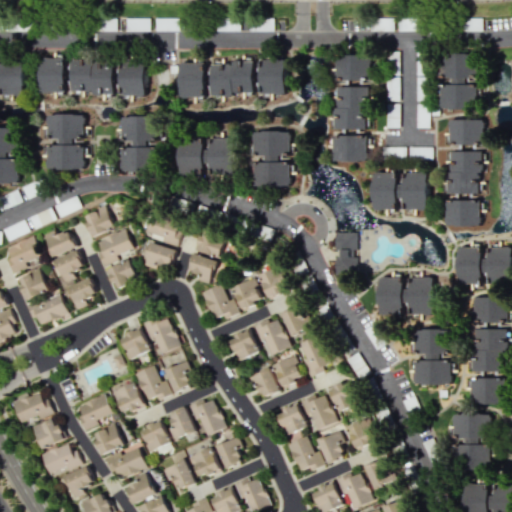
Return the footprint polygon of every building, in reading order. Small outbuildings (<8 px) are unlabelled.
[(391,18),(369,19),(370,30),(378,30),(392,29),(391,18)] [(239,30),(239,19),(215,19),(215,31),(239,30)] [(387,100),(399,100),(398,51),(392,51),(392,63),(386,63),(387,100)] [(476,109),(476,83),(477,83),(477,53),(441,52),(441,78),(451,78),(451,83),(440,83),(440,109),(476,109)] [(336,54),(336,79),(371,79),(371,55),(336,54)] [(66,58),(40,57),(40,92),(65,92),(66,58)] [(72,93),(114,92),(114,59),(71,59),(72,93)] [(260,93),(286,93),(286,59),(260,59),(260,93)] [(0,60),(0,75),(0,94),(24,95),(25,60),(0,60)] [(254,93),(254,61),(211,62),(212,94),(254,93)] [(121,95),(146,95),(146,62),(121,62),(121,95)] [(180,97),(206,96),(205,62),(179,63),(180,97)] [(415,78),(417,99),(426,98),(423,77),(415,78)] [(368,129),(368,86),(335,86),(336,129),(368,129)] [(428,127),(429,104),(416,104),(416,127),(428,127)] [(84,169),(84,145),(73,145),(73,136),(84,136),(84,114),(47,114),(47,138),(58,138),(58,144),(47,144),(47,169),(84,169)] [(122,115),(122,140),(133,140),(133,147),(121,147),(122,170),(158,170),(157,145),(154,145),(153,115),(122,115)] [(484,119),(447,118),(446,144),(484,145),(484,119)] [(0,182),(19,183),(18,158),(15,158),(15,127),(0,127),(0,182)] [(253,131),(253,156),(264,155),(264,161),(253,161),(254,186),(290,185),(290,158),(290,130),(253,131)] [(235,175),(237,133),(211,132),(210,175),(235,175)] [(333,161),(368,161),(367,135),(333,135),(333,161)] [(180,174),(205,174),(204,140),(179,140),(180,174)] [(448,194),(478,194),(478,179),(483,179),(483,150),(448,150),(448,194)] [(397,209),(398,172),(373,171),(372,209),(397,209)] [(403,209),(428,209),(429,172),(404,172),(403,209)] [(0,198),(4,208),(21,201),(17,190),(0,195),(0,198)] [(481,200),(446,200),(446,225),(480,225),(481,200)] [(85,213),(92,236),(114,229),(107,206),(85,213)] [(164,237),(163,241),(176,246),(183,225),(152,214),(146,231),(164,237)] [(57,234),(55,230),(45,234),(54,255),(76,246),(70,229),(57,234)] [(103,265),(118,260),(116,255),(133,249),(127,229),(98,239),(102,250),(98,251),(103,265)] [(220,255),(225,235),(201,229),(196,249),(220,255)] [(357,232),(336,232),(335,272),(356,272),(357,232)] [(13,273),(44,260),(34,236),(7,247),(11,256),(7,258),(13,273)] [(144,264),(157,268),(159,263),(171,267),(176,250),(151,242),(144,264)] [(482,285),(483,247),(458,246),(458,284),(482,285)] [(489,280),(511,280),(511,246),(488,247),(489,280)] [(64,281),(76,277),(74,270),(85,266),(78,250),(56,258),(64,281)] [(217,259),(193,253),(189,271),(200,274),(198,280),(211,283),(217,259)] [(115,287),(138,280),(131,260),(108,267),(115,287)] [(259,274),(269,299),(288,291),(278,266),(259,274)] [(26,299),(49,290),(40,268),(17,277),(26,299)] [(380,314),(404,313),(403,276),(378,277),(380,314)] [(410,314),(436,314),(435,276),(409,277),(410,314)] [(68,286),(77,308),(88,304),(86,298),(97,294),(91,277),(68,286)] [(232,287),(242,310),(263,301),(253,278),(232,287)] [(203,291),(213,318),(223,315),(225,318),(235,314),(224,283),(203,291)] [(1,288),(0,288),(0,308),(8,305),(1,288)] [(69,313),(60,292),(28,305),(33,318),(37,316),(41,325),(69,313)] [(508,321),(508,296),(474,297),(474,322),(508,321)] [(282,312),(292,338),(313,330),(304,304),(282,312)] [(0,339),(18,332),(9,308),(0,311),(0,339)] [(161,353),(180,346),(169,316),(152,322),(151,320),(144,323),(150,339),(155,337),(161,353)] [(280,318),(269,322),(268,319),(253,324),(265,356),(290,347),(280,318)] [(120,337),(130,358),(151,349),(141,327),(120,337)] [(414,328),(414,354),(425,354),(425,360),(414,360),(414,384),(451,384),(451,360),(444,360),(444,353),(451,353),(451,328),(414,328)] [(473,370),(506,371),(507,329),(474,328),(473,370)] [(228,339),(238,360),(259,350),(250,329),(228,339)] [(300,343),(307,360),(303,361),(309,376),(336,364),(322,333),(300,343)] [(303,378),(294,355),(273,365),(282,387),(303,378)] [(175,391),(195,383),(186,360),(166,369),(175,391)] [(158,399),(169,394),(156,364),(135,372),(147,399),(156,395),(158,399)] [(261,398),(280,390),(270,367),(252,375),(261,398)] [(471,377),(470,403),(506,403),(506,377),(471,377)] [(349,379),(329,389),(341,415),(361,405),(349,379)] [(113,391),(123,414),(145,405),(135,381),(113,391)] [(13,401),(20,422),(39,415),(40,418),(53,413),(48,398),(43,400),(40,391),(13,401)] [(84,430),(99,424),(97,419),(113,413),(106,394),(76,405),(84,430)] [(312,413),(316,428),(336,422),(327,394),(315,398),(314,395),(300,399),(305,415),(312,413)] [(207,434),(226,427),(215,398),(203,403),(202,399),(189,404),(195,420),(200,418),(207,434)] [(276,411),(285,435),(306,427),(298,403),(276,411)] [(169,413),(173,425),(169,426),(173,438),(195,431),(187,407),(169,413)] [(490,414),(453,413),(453,425),(450,425),(450,436),(464,436),(464,444),(453,444),(453,468),(489,469),(490,414)] [(345,425),(356,449),(378,439),(367,415),(345,425)] [(41,448),(64,439),(56,417),(33,425),(41,448)] [(141,427),(149,450),(170,443),(162,420),(141,427)] [(94,433),(102,454),(124,445),(116,424),(94,433)] [(327,463),(347,456),(338,431),(318,438),(327,463)] [(226,467),(243,460),(238,448),(243,446),(238,435),(216,445),(226,467)] [(288,444),(300,471),(309,466),(311,471),(322,465),(308,435),(288,444)] [(42,454),(50,474),(67,466),(69,469),(81,464),(71,441),(42,454)] [(147,467),(139,447),(122,454),(120,451),(105,457),(111,471),(116,469),(119,479),(147,467)] [(189,455),(198,478),(220,470),(212,447),(189,455)] [(174,477),(178,489),(194,484),(186,459),(163,466),(167,480),(174,477)] [(366,464),(373,489),(390,484),(383,459),(366,464)] [(70,499),(85,493),(83,487),(94,482),(87,465),(61,477),(70,499)] [(138,481),(126,487),(133,503),(155,494),(146,471),(136,476),(138,481)] [(336,478),(343,493),(346,492),(354,508),(373,499),(360,472),(351,476),(349,472),(336,478)] [(252,511),(271,506),(260,475),(235,483),(240,499),(246,497),(250,511),(252,511)] [(311,490),(320,511),(324,511),(343,505),(334,481),(311,490)] [(490,511),(490,483),(463,484),(463,511),(490,511)] [(511,511),(511,483),(494,483),(493,511),(511,511)] [(210,495),(216,511),(236,511),(241,510),(233,487),(210,495)] [(82,501),(86,511),(114,511),(105,491),(82,501)] [(168,511),(164,496),(141,503),(143,511),(168,511)] [(406,511),(401,498),(382,506),(385,511),(406,511)] [(208,511),(203,500),(183,508),(184,511),(208,511)]
